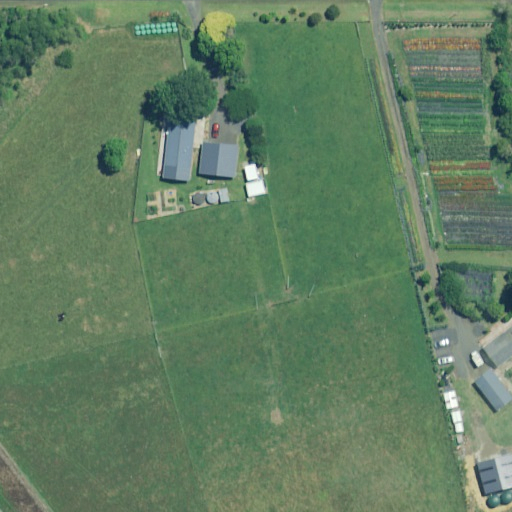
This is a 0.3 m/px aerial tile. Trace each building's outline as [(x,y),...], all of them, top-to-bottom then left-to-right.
[(199,118),(171,116),(166,167),(194,169),(199,118)] [(258,159),(241,164),(250,198),(267,193),(258,159)] [(219,188),(208,189),(210,203),(221,202),(219,188)] [(511,325),(482,347),(497,367),(511,356),(511,325)] [(511,399),(511,398),(490,370),(474,383),(496,412),(511,399)]
